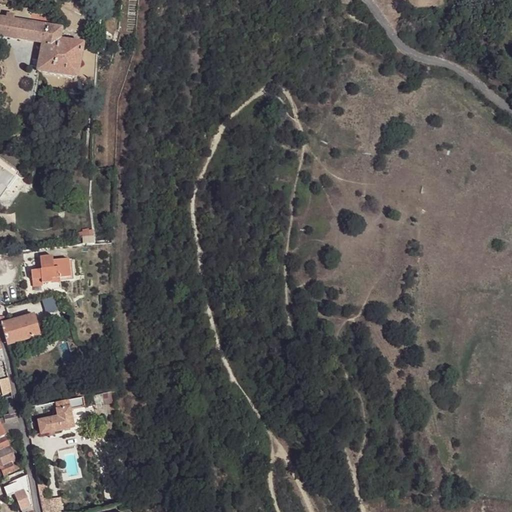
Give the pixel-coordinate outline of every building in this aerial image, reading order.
[(60,41),(61,29),(12,21),(6,20),(0,18),(0,36),(42,44),(37,72),(38,72),(77,79),(83,45),(60,41)] [(78,242),(93,242),(93,230),(77,230),(78,242)] [(31,271),(32,280),(41,279),(42,284),(52,282),(51,279),(59,278),(70,277),(68,258),(52,260),(52,256),(39,257),(40,266),(45,266),(45,270),(41,270),(31,271)] [(1,326),(7,345),(39,336),(34,315),(5,323),(1,324),(1,326)] [(0,380),(0,382),(3,396),(12,392),(9,378),(0,380)] [(82,400),(69,402),(70,409),(71,412),(84,410),(82,400)] [(70,409),(69,402),(57,404),(58,411),(70,409)] [(16,414),(14,407),(8,409),(9,416),(16,414)] [(74,429),(71,412),(70,409),(58,411),(59,419),(55,419),(39,422),(42,434),(74,429)] [(18,421),(16,414),(9,416),(5,417),(5,418),(6,423),(18,421)] [(19,429),(18,421),(6,423),(0,426),(1,427),(0,427),(0,432),(2,437),(5,436),(7,435),(19,429)] [(23,450),(21,435),(19,435),(14,436),(17,451),(23,450)] [(8,443),(5,436),(2,437),(0,438),(0,469),(2,469),(5,475),(14,471),(11,463),(16,460),(8,443)] [(28,476),(26,469),(19,471),(21,478),(28,476)] [(29,485),(28,476),(21,478),(24,487),(29,485)] [(20,479),(14,481),(16,487),(22,485),(20,479)] [(8,497),(14,494),(24,490),(22,485),(16,487),(14,481),(3,486),(8,497)] [(39,495),(40,500),(49,498),(45,482),(37,484),(39,495)] [(33,506),(29,488),(24,490),(14,494),(22,510),(33,506)] [(51,511),(61,511),(58,496),(49,498),(51,511)] [(42,511),(51,511),(49,498),(40,500),(42,511)]
